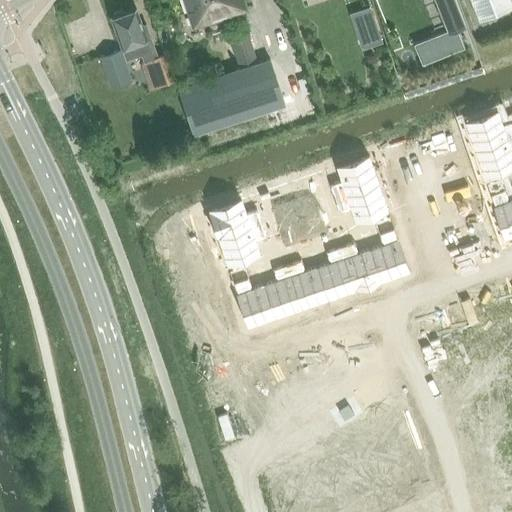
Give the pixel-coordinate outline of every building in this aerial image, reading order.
[(244,0),(184,0),(193,28),(247,10),(244,0)] [(454,0),(436,0),(448,30),(449,32),(457,28),(465,25),(454,0)] [(471,0),(479,19),(511,6),(511,4),(510,0),(471,0)] [(114,12),(113,16),(111,17),(122,48),(134,44),(136,51),(153,45),(146,24),(142,25),(136,8),(125,12),(122,9),(114,12)] [(369,10),(353,15),(363,44),(378,39),(369,10)] [(251,23),(233,31),(242,50),(259,42),(251,23)] [(100,56),(111,87),(132,80),(121,48),(100,56)] [(173,79),(165,54),(158,57),(144,61),(153,86),(173,79)] [(270,58),(256,63),(242,68),(179,89),(194,135),(285,104),(270,58)] [(498,111),(465,122),(474,150),(508,138),(511,136),(511,120),(503,124),(498,111)] [(511,136),(508,138),(474,150),(484,177),(511,167),(511,136)] [(340,180),(329,183),(334,198),(345,194),(378,183),(369,155),(336,166),(340,180)] [(499,178),(492,181),(496,192),(503,190),(499,178)] [(317,179),(309,182),(313,194),(321,191),(317,179)] [(492,181),(485,183),(489,195),(496,192),(492,181)] [(309,182),(302,184),(306,196),(313,194),(309,182)] [(345,194),(334,198),(339,212),(350,208),(355,222),(388,210),(378,183),(345,194)] [(302,184),(294,187),(298,199),(306,196),(302,184)] [(287,189),(279,192),(283,204),(291,201),(287,189)] [(496,192),(489,195),(493,206),(504,239),(511,236),(511,199),(507,201),(503,190),(496,192)] [(279,192),(272,194),(276,206),(283,204),(279,192)] [(272,194),(264,197),(268,209),(276,206),(272,194)] [(242,198),(209,210),(219,237),(252,226),(263,222),(258,208),(247,212),(242,198)] [(390,216),(383,218),(387,230),(394,227),(390,216)] [(383,218),(376,221),(380,232),(387,230),(383,218)] [(252,226),(219,237),(228,265),(261,254),(257,240),(268,237),(263,222),(252,226)] [(384,243),(371,248),(382,281),(409,271),(398,238),(394,227),(387,230),(380,232),(384,243)] [(355,241),(340,246),(344,257),(355,290),(382,281),(371,248),(358,252),(355,241)] [(330,262),(318,266),(329,299),(355,290),(344,257),(340,246),(326,251),(330,262)] [(302,259),(287,264),(291,275),(302,308),(329,299),(318,266),(305,270),(302,259)] [(277,280),(265,284),(276,317),(302,308),(291,275),(287,264),(273,269),(277,280)] [(244,266),(236,268),(240,280),(247,277),(244,266)] [(236,268),(229,271),(233,282),(240,280),(236,268)] [(240,280),(233,282),(237,293),(248,326),(276,317),(265,284),(251,288),(247,277),(240,280)] [(465,327),(442,335),(450,358),(489,345),(477,312),(461,317),(461,318),(462,318),(465,327)] [(489,345),(450,358),(458,381),(481,373),(484,382),(483,382),(483,383),(500,378),(489,345)] [(499,417),(474,426),(481,449),(483,448),(511,438),(511,398),(494,405),(494,407),(495,406),(499,417)] [(511,438),(483,448),(491,471),(511,463),(511,438)] [(399,511),(389,448),(322,460),(330,511),(399,511)]
